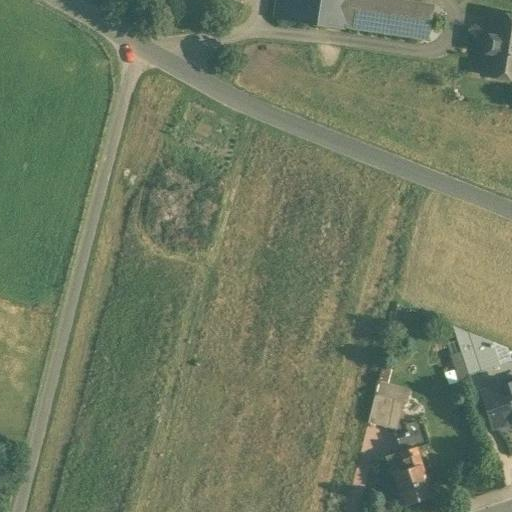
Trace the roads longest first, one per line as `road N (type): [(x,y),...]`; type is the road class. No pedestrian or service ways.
road 1 (residential): [(511,211),(220,93),(58,0)]
road 2 (track): [(137,44),(19,511)]
